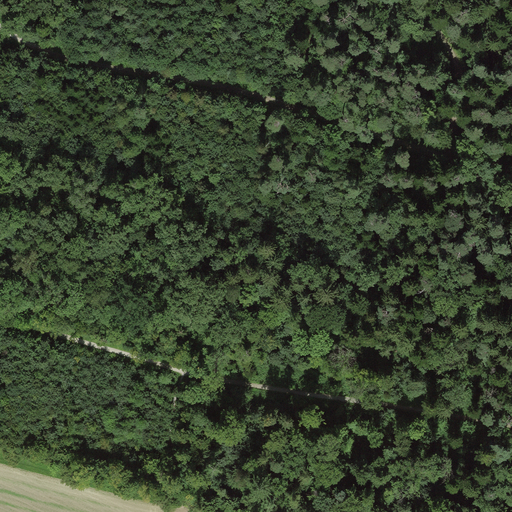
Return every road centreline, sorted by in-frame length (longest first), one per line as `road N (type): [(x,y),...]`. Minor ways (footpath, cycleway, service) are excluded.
road 1 (track): [(0,319),(182,371),(511,425)]
road 2 (track): [(269,109),(67,61),(0,33)]
road 3 (track): [(511,177),(269,109)]
road 4 (track): [(0,455),(173,503),(171,511)]
road 5 (track): [(424,150),(449,95),(387,0)]
